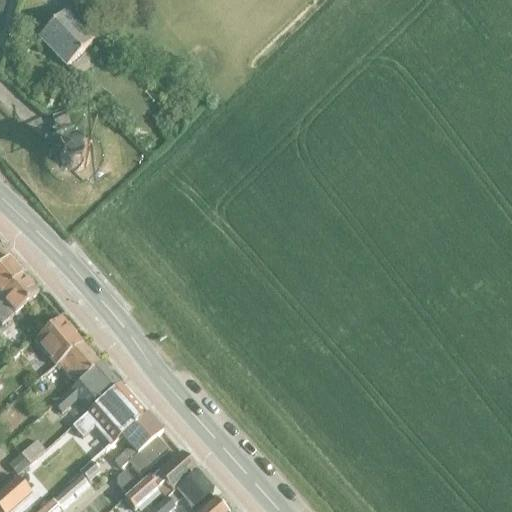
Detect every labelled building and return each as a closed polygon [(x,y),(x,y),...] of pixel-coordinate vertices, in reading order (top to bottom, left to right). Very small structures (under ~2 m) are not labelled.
[(66,69),(93,42),(65,13),(37,39),(66,69)] [(58,134),(71,130),(65,114),(51,119),(57,135),(58,134)] [(70,173),(77,173),(83,170),(87,165),(89,159),(88,153),(85,147),(80,143),(73,142),(67,144),(62,148),(59,153),(58,160),(60,166),(65,170),(70,173)] [(0,295),(21,277),(0,253),(0,295)] [(0,328),(37,295),(21,277),(0,295),(0,328)] [(60,364),(81,346),(61,321),(34,344),(55,368),(57,366),(60,364)] [(60,364),(57,366),(75,387),(100,366),(81,346),(60,364)] [(100,366),(75,387),(52,407),(59,415),(78,399),(90,412),(119,387),(100,366)] [(90,412),(71,429),(81,440),(92,430),(109,449),(121,438),(145,417),(119,387),(90,412)] [(128,450),(114,463),(121,472),(128,466),(139,479),(167,454),(156,441),(162,436),(145,417),(121,438),(119,440),(128,450)] [(28,467),(44,453),(35,444),(20,457),(28,467)] [(172,496),(196,475),(180,457),(156,478),(157,478),(151,484),(148,480),(137,490),(126,500),(123,502),(132,511),(134,511),(164,487),(172,496)] [(99,474),(96,470),(91,465),(79,475),(87,484),(99,474)] [(116,481),(115,487),(126,500),(137,490),(124,475),(116,481)] [(196,475),(172,496),(153,511),(172,511),(174,510),(172,508),(181,501),(191,511),(212,493),(196,475)] [(16,479),(0,493),(0,511),(14,511),(32,497),(16,479)] [(42,511),(55,511),(57,510),(59,510),(87,487),(81,480),(42,511)] [(222,511),(213,501),(200,511),(222,511)]
